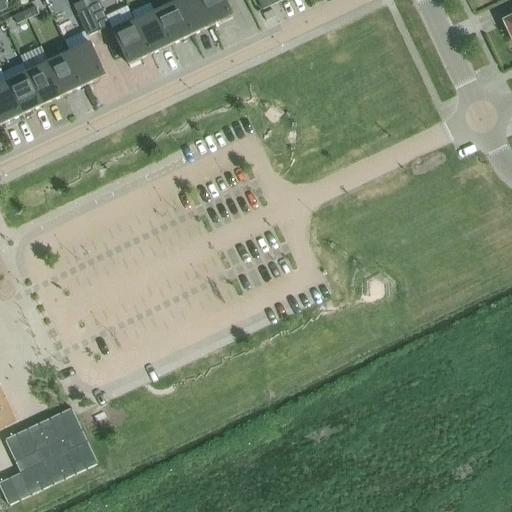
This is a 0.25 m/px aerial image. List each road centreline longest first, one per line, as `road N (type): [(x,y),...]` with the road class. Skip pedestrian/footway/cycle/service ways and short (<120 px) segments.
road 1 (residential): [(358,0),(0,173)]
road 2 (residential): [(424,0),(482,117)]
